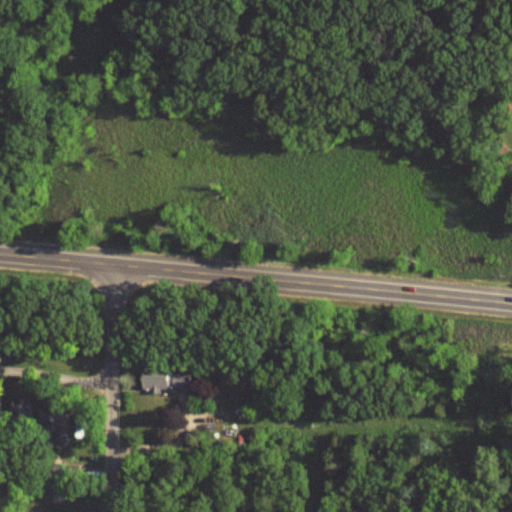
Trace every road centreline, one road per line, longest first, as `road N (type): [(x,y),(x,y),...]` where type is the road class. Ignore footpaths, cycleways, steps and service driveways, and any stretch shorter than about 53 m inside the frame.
road 1 (secondary): [(511,303),(0,253)]
road 2 (residential): [(107,511),(114,265)]
